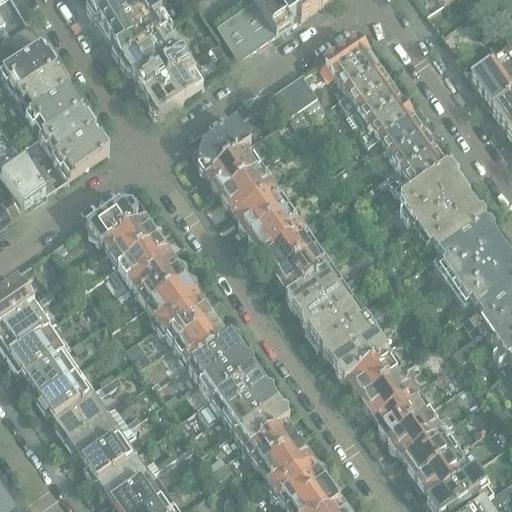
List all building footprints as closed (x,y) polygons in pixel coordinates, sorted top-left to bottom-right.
[(0,5),(9,0),(0,0),(0,39),(3,45),(11,40),(0,21),(0,5)] [(84,14),(103,0),(81,0),(77,3),(84,14)] [(173,28),(163,12),(157,16),(147,0),(103,0),(84,14),(92,27),(98,28),(111,48),(111,49),(109,54),(118,67),(164,35),(173,28)] [(259,0),(251,3),(254,8),(252,10),(275,42),(292,31),(336,0),(259,0)] [(457,0),(434,0),(442,11),(457,0)] [(275,42),(252,10),(233,23),(256,56),(275,42)] [(256,56),(233,23),(216,35),(237,69),(256,56)] [(186,70),(164,35),(118,67),(125,79),(130,80),(135,88),(155,74),(164,85),(186,70)] [(216,49),(210,40),(198,48),(204,57),(210,54),(216,49)] [(334,84),(334,83),(367,61),(356,45),(323,68),(334,84)] [(233,71),(219,48),(216,49),(210,54),(225,77),(233,71)] [(0,83),(11,101),(55,74),(56,74),(47,61),(42,53),(0,78),(0,83)] [(511,54),(469,84),(476,94),(482,103),(491,115),(511,100),(511,54)] [(345,99),(378,77),(367,61),(334,83),(345,99)] [(202,93),(186,70),(164,85),(155,74),(135,88),(134,93),(138,100),(144,101),(149,109),(147,114),(152,122),(158,124),(202,93)] [(25,122),(69,95),(60,81),(60,82),(55,74),(11,101),(25,122)] [(356,115),(389,92),(378,77),(345,99),(346,101),(338,107),(349,122),(357,117),(356,115)] [(317,105),(313,99),(301,83),(287,93),(308,125),(324,115),(317,105)] [(368,132),(400,109),(389,92),(356,115),(357,117),(368,132)] [(308,125),(287,93),(273,103),(288,125),(295,135),(308,125)] [(38,143),(82,116),(74,102),(73,103),(69,95),(25,122),(38,143)] [(511,143),(511,100),(491,115),(499,127),(499,128),(505,136),(511,144),(511,143)] [(378,147),(411,124),(400,109),(368,132),(378,147)] [(51,164),(95,137),(87,123),(86,123),(82,116),(38,143),(51,164)] [(433,156),(411,124),(378,147),(400,179),(433,156)] [(206,183),(245,154),(250,151),(235,129),(200,154),(202,157),(199,159),(198,167),(200,171),(196,173),(203,183),(205,182),(206,183)] [(296,136),(306,151),(313,146),(306,129),(296,136)] [(254,148),(263,142),(260,136),(251,143),(254,148)] [(66,187),(108,158),(100,144),(99,144),(95,137),(51,164),(66,187)] [(257,151),(266,146),(263,142),(254,148),(257,151)] [(315,145),(313,146),(306,151),(316,165),(317,167),(325,161),(326,160),(315,145)] [(219,202),(259,174),(245,154),(206,183),(219,202)] [(30,177),(21,163),(17,156),(16,155),(0,165),(0,183),(13,201),(23,217),(26,215),(28,213),(31,211),(46,201),(38,190),(30,177)] [(398,204),(444,172),(433,156),(400,179),(401,181),(391,188),(388,190),(398,204)] [(336,176),(325,161),(317,167),(319,170),(328,182),(336,176)] [(313,175),(319,170),(317,167),(316,165),(309,170),(313,175)] [(484,230),(464,200),(444,172),(398,204),(405,213),(401,216),(427,253),(434,248),(442,259),(484,230)] [(233,222),(273,195),(259,174),(219,202),(229,216),(233,222)] [(56,194),(48,183),(38,190),(46,201),(56,194)] [(247,243),(287,215),(273,195),(233,222),(238,228),(237,229),(239,238),(247,243)] [(20,219),(9,203),(0,209),(11,225),(20,219)] [(106,251),(144,224),(137,214),(134,216),(132,213),(124,211),(120,214),(118,210),(85,234),(100,255),(106,251)] [(262,263),(307,231),(301,221),(295,226),(287,215),(247,243),(248,252),(257,257),(262,263)] [(368,225),(361,215),(358,217),(354,220),(361,230),(368,225)] [(120,270),(158,244),(144,224),(106,251),(120,270)] [(511,292),(511,270),(503,257),(484,230),(442,259),(448,268),(440,273),(466,309),(473,305),(480,315),(511,292)] [(275,283),(315,255),(308,245),(314,240),(307,231),(262,263),(265,268),(264,268),(275,283)] [(134,291),(172,264),(167,258),(168,258),(158,244),(120,270),(134,291)] [(387,254),(381,245),(374,250),(375,251),(380,258),(387,254)] [(68,255),(67,252),(65,250),(63,249),(58,253),(57,254),(58,257),(60,259),(62,260),(65,260),(67,257),(68,255)] [(288,302),(328,275),(334,270),(327,261),(321,265),(315,255),(275,283),(288,302)] [(402,278),(392,263),(386,267),(397,282),(402,278)] [(148,312),(187,285),(186,285),(186,284),(185,275),(176,271),(172,264),(134,291),(148,312)] [(0,333),(35,309),(19,288),(36,277),(31,270),(13,283),(15,286),(0,297),(0,333)] [(297,322),(340,291),(328,275),(288,302),(285,304),(297,322)] [(156,336),(200,305),(196,299),(195,290),(187,285),(148,312),(154,321),(149,325),(156,336)] [(308,338),(351,307),(340,291),(297,322),(308,338)] [(511,292),(480,315),(486,324),(479,329),(504,366),(511,361),(511,292)] [(436,303),(447,296),(445,293),(435,300),(436,303)] [(119,306),(130,298),(128,295),(117,302),(119,306)] [(439,306),(449,299),(447,296),(436,303),(439,306)] [(41,310),(54,302),(51,298),(39,306),(41,310)] [(175,351),(214,325),(204,310),(203,310),(200,305),(156,336),(163,345),(168,341),(175,351)] [(319,354),(362,324),(351,307),(308,338),(319,354)] [(371,318),(381,311),(378,307),(368,314),(371,318)] [(0,356),(6,364),(51,333),(35,309),(0,333),(0,356)] [(331,371),(374,341),(362,324),(319,354),(331,371)] [(189,371),(227,344),(214,325),(175,351),(183,362),(166,373),(172,383),(189,371)] [(25,384),(67,356),(51,333),(6,364),(17,381),(18,380),(17,379),(20,377),(25,384)] [(201,388),(243,359),(230,341),(227,344),(189,371),(201,388)] [(346,386),(386,358),(374,341),(331,371),(343,389),(346,386)] [(84,353),(80,347),(72,353),(76,359),(84,353)] [(468,363),(480,355),(477,350),(465,359),(468,363)] [(360,406),(400,378),(392,367),(398,363),(392,354),(386,358),(346,386),(360,406)] [(465,365),(466,364),(460,355),(452,361),(456,368),(458,370),(465,365)] [(36,409),(82,377),(67,356),(25,384),(30,391),(27,393),(26,393),(25,393),(36,409)] [(211,403),(253,375),(243,359),(201,388),(211,403)] [(473,378),(465,365),(458,370),(466,381),(466,382),(473,378)] [(466,381),(458,370),(456,368),(448,373),(457,387),(466,381)] [(223,421),(265,392),(253,375),(211,403),(223,421)] [(54,426),(96,397),(82,377),(36,409),(45,422),(46,421),(49,418),(54,426)] [(373,425),(419,393),(412,383),(406,387),(400,378),(360,406),(369,420),(370,420),(373,425)] [(100,394),(111,386),(108,381),(97,389),(100,394)] [(117,382),(111,386),(100,394),(105,400),(122,388),(117,382)] [(235,438),(277,409),(265,392),(223,421),(235,438)] [(386,445),(427,417),(420,407),(425,403),(419,393),(373,425),(377,431),(378,441),(386,445)] [(64,449),(110,417),(96,397),(54,426),(58,432),(55,434),(54,434),(64,449)] [(165,413),(178,404),(174,399),(162,408),(163,410),(165,413)] [(246,454),(285,428),(288,426),(277,409),(235,438),(246,454)] [(491,418),(497,426),(504,421),(509,417),(503,409),(491,418)] [(184,423),(179,416),(172,421),(177,428),(184,423)] [(83,468),(136,431),(135,430),(139,427),(136,422),(125,430),(128,434),(124,437),(110,417),(64,449),(74,463),(75,462),(74,462),(77,459),(83,468)] [(402,466),(442,438),(453,431),(446,421),(435,429),(427,417),(386,445),(387,445),(388,455),(397,459),(402,466)] [(502,434),(511,427),(511,421),(509,417),(504,421),(497,426),(498,428),(502,434)] [(260,475),(299,448),(285,428),(246,454),(240,457),(247,468),(253,464),(260,475)] [(94,491),(139,460),(130,446),(135,443),(132,439),(138,434),(136,431),(83,468),(87,473),(84,475),(83,475),(82,475),(94,491)] [(481,440),(478,435),(472,439),(475,444),(481,440)] [(415,485),(455,458),(442,438),(402,466),(406,472),(405,472),(415,485)] [(205,459),(193,441),(189,445),(201,462),(205,459)] [(268,498),(312,467),(299,448),(260,475),(266,484),(261,487),(268,498)] [(113,511),(155,482),(153,479),(177,462),(176,461),(174,458),(156,471),(154,467),(147,471),(139,460),(94,491),(102,504),(103,503),(106,500),(113,511)] [(429,506),(469,478),(455,458),(415,485),(429,506)] [(492,470),(501,463),(498,459),(489,465),(492,470)] [(212,478),(221,472),(217,466),(208,472),(212,478)] [(285,511),(290,511),(326,487),(325,477),(316,473),(312,467),(268,498),(275,507),(280,504),(285,511)] [(227,478),(222,471),(221,472),(212,478),(217,485),(227,478)] [(469,511),(482,504),(478,497),(486,492),(474,475),(469,478),(429,506),(425,509),(426,511),(469,511)] [(153,511),(168,502),(155,482),(113,511),(153,511)] [(335,511),(340,508),(336,501),(334,492),(326,487),(290,511),(335,511)] [(492,511),(494,511),(508,502),(503,494),(493,501),(487,505),(492,511)] [(175,511),(168,502),(153,511),(175,511)] [(0,511),(12,511),(7,503),(0,508),(0,511)]
